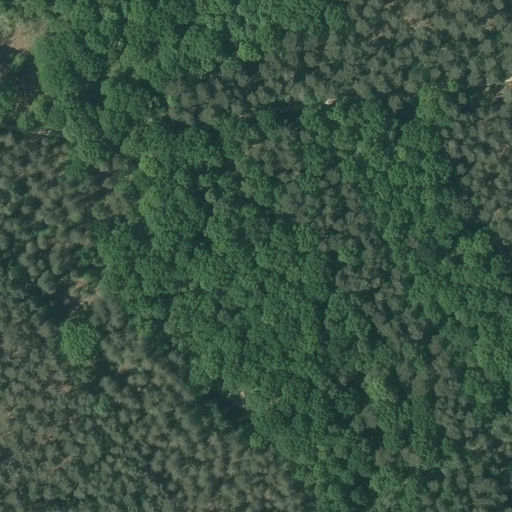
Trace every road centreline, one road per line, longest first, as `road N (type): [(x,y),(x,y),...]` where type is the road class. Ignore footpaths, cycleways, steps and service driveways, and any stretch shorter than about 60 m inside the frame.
road 1 (track): [(400,92),(174,135)]
road 2 (track): [(511,263),(422,108),(400,92)]
road 3 (track): [(353,511),(511,405)]
road 4 (track): [(159,138),(0,123)]
road 5 (track): [(174,135),(99,0)]
road 6 (track): [(312,511),(244,410)]
